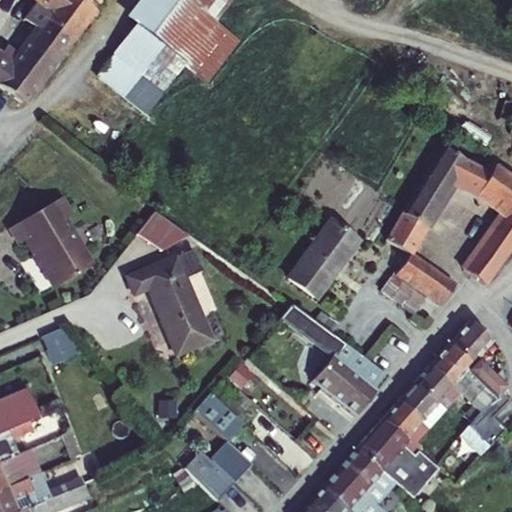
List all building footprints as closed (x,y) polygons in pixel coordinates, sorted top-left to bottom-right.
[(17,0),(47,20),(16,63),(7,56),(1,64),(0,63),(0,96),(19,111),(101,0),(17,0)] [(180,72),(211,32),(170,0),(143,0),(123,26),(132,33),(180,72)] [(201,88),(231,49),(211,32),(180,72),(201,88)] [(132,33),(111,61),(160,99),(180,72),(132,33)] [(160,99),(111,61),(94,85),(142,123),(160,99)] [(506,212),(462,270),(465,271),(483,285),(511,243),(511,180),(491,166),(485,174),(461,159),(444,149),(438,145),(398,206),(379,235),(393,243),(410,253),(455,182),(479,193),(506,212)] [(62,222),(68,218),(58,201),(8,231),(17,246),(23,242),(52,288),(89,266),(62,222)] [(181,239),(150,214),(132,236),(155,255),(181,239)] [(355,245),(328,224),(286,280),(313,301),(355,245)] [(196,274),(187,252),(122,280),(129,297),(143,291),(171,356),(205,342),(179,281),(196,274)] [(394,276),(423,296),(437,307),(454,285),(410,253),(394,276)] [(394,276),(392,275),(380,293),(411,314),(417,304),(423,296),(394,276)] [(277,321),(329,358),(309,381),(352,418),(374,392),(373,391),(384,377),(327,336),(288,309),(277,321)] [(488,344),(465,324),(445,348),(468,368),(474,362),(488,344)] [(58,329),(39,338),(51,366),(79,354),(58,329)] [(468,368),(445,348),(436,358),(426,370),(455,396),(477,417),(491,399),(463,374),(468,368)] [(474,362),(468,368),(463,374),(491,399),(494,401),(499,397),(503,391),(504,391),(499,372),(494,379),(474,362)] [(241,375),(234,369),(225,380),(232,385),(241,375)] [(455,396),(426,370),(411,387),(439,414),(455,396)] [(238,412),(243,406),(215,384),(203,398),(230,420),(238,412)] [(411,387),(395,406),(423,432),(439,414),(411,387)] [(0,434),(35,419),(24,394),(0,404),(0,434)] [(469,428),(466,431),(489,450),(503,434),(491,423),(506,403),(499,397),(494,401),(491,399),(477,417),(469,428)] [(238,427),(237,426),(230,420),(203,398),(189,414),(222,444),(223,444),(238,427)] [(150,423),(166,421),(163,405),(148,408),(150,423)] [(423,432),(395,406),(379,423),(404,445),(408,449),(423,432)] [(0,434),(0,464),(28,452),(21,434),(62,416),(59,409),(35,419),(0,434)] [(244,418),(238,412),(230,420),(237,426),(244,418)] [(466,431),(469,428),(460,420),(440,443),(450,453),(466,431)] [(404,445),(379,423),(375,428),(351,455),(376,477),(391,490),(403,499),(418,482),(423,487),(436,473),(414,454),(410,459),(400,450),(404,445)] [(222,444),(205,462),(230,485),(248,467),(223,444),(222,444)] [(0,464),(0,492),(39,476),(28,452),(0,464)] [(180,472),(212,505),(230,485),(205,462),(197,453),(180,472)] [(351,455),(320,490),(343,511),(344,511),(376,477),(351,455)] [(0,511),(20,511),(72,490),(81,486),(79,480),(46,494),(39,476),(0,492),(0,511)] [(371,511),(391,490),(376,477),(344,511),(371,511)] [(55,511),(77,502),(72,490),(20,511),(55,511)] [(343,511),(320,490),(315,495),(303,509),(306,511),(343,511)]
